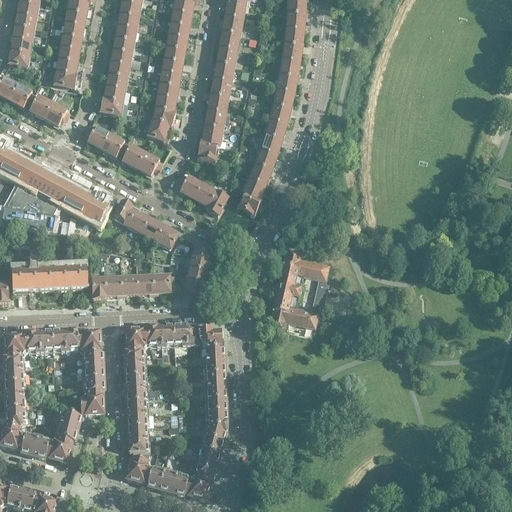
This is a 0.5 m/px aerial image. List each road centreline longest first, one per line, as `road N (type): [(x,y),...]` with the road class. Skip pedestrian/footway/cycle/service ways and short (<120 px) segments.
road 1 (residential): [(254,262),(302,150),(327,0)]
road 2 (residential): [(154,206),(188,146),(216,0)]
road 3 (residential): [(221,511),(241,430),(237,312)]
road 4 (residential): [(109,0),(98,9),(86,76),(93,95),(65,159)]
road 5 (residential): [(111,490),(107,320)]
road 6 (residential): [(0,477),(55,493),(62,486),(60,476),(0,460)]
road 7 (residential): [(107,320),(237,312)]
